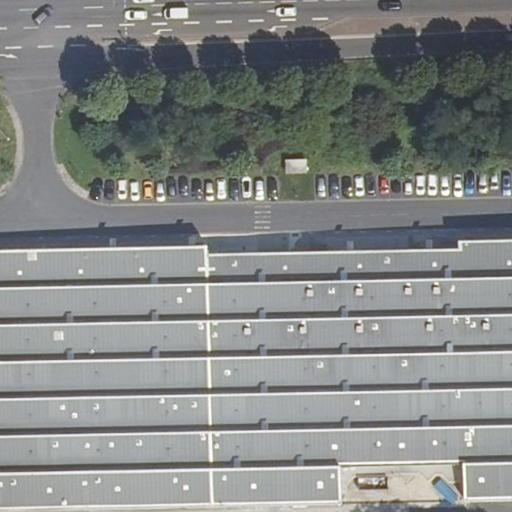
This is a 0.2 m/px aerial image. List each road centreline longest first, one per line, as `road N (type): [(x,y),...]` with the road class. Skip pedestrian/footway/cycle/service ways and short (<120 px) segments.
road 1 (primary): [(32,52),(511,38)]
road 2 (unclassified): [(37,219),(511,214)]
road 3 (unclassified): [(37,219),(32,52)]
road 4 (primary): [(379,0),(216,5)]
road 5 (primary): [(216,5),(56,9)]
